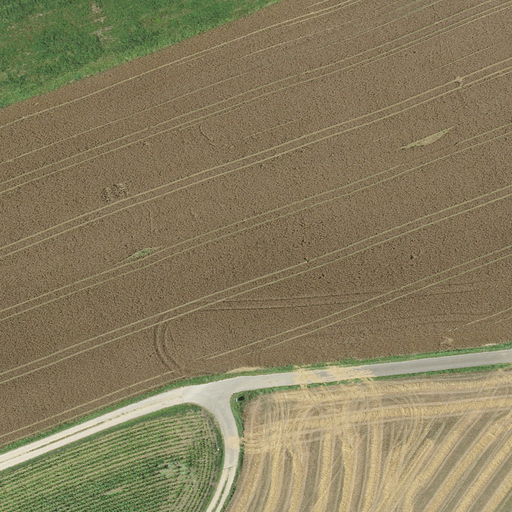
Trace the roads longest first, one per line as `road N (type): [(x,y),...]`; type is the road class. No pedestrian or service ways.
road 1 (track): [(511,357),(214,387),(0,463)]
road 2 (track): [(214,387),(231,465),(211,511)]
